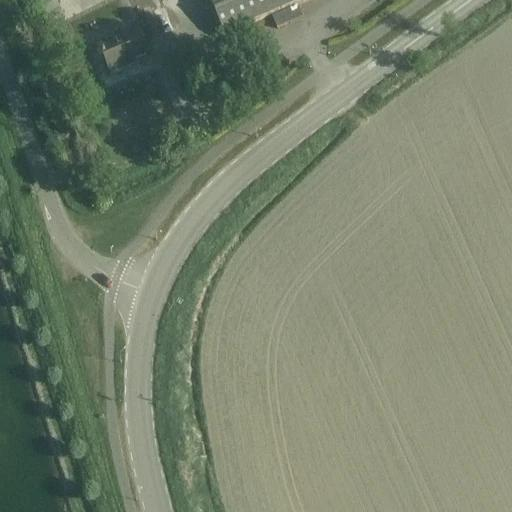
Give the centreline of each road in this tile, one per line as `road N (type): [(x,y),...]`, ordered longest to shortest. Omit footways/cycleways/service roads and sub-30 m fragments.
road 1 (tertiary): [(154,297),(212,203),(256,159),(472,0)]
road 2 (unclassified): [(154,297),(89,266),(62,235),(0,67)]
road 3 (tertiary): [(162,511),(143,427),(142,357),(154,297)]
